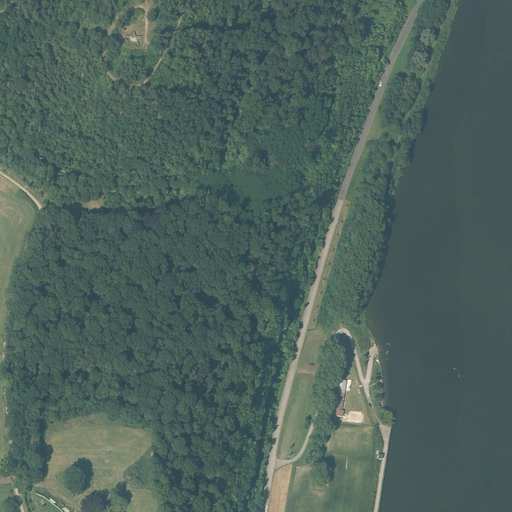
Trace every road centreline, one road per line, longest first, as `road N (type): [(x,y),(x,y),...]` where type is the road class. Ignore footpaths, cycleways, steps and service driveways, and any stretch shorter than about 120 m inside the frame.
road 1 (tertiary): [(340,200),(280,411),(264,511)]
road 2 (track): [(22,511),(3,352),(19,264),(39,211)]
road 3 (track): [(139,5),(107,31),(103,54),(110,75),(136,87),(163,56),(186,0)]
road 4 (tertiary): [(340,200),(412,19)]
road 5 (track): [(231,124),(266,60),(285,0)]
